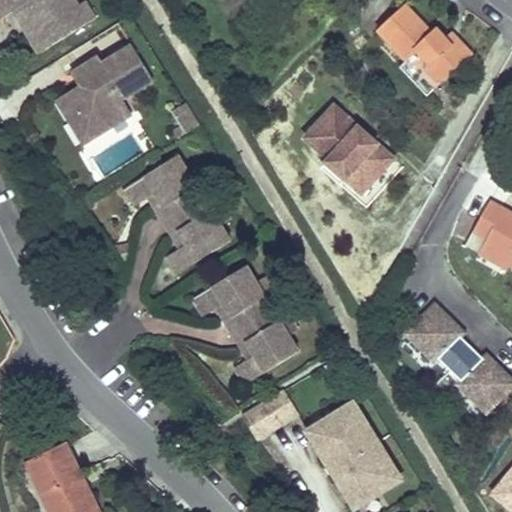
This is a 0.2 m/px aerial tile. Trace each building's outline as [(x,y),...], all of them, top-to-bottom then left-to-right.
[(0,0),(0,17),(1,19),(10,14),(18,26),(25,21),(44,51),(95,20),(85,2),(78,7),(74,0),(0,0)] [(472,53),(456,37),(450,42),(444,36),(435,27),(431,31),(405,4),(376,32),(403,61),(431,90),(472,53)] [(44,51),(25,21),(18,26),(36,56),(44,51)] [(456,37),(451,31),(444,36),(450,42),(456,37)] [(153,79),(132,46),(103,64),(99,58),(81,70),(85,76),(76,82),(79,86),(57,100),(71,122),(81,115),(89,128),(105,118),(110,126),(131,113),(122,99),(153,79)] [(431,90),(403,61),(397,67),(425,97),(431,90)] [(72,75),(76,82),(85,76),(81,70),(72,75)] [(172,112),(185,133),(199,125),(185,104),(172,112)] [(363,193),(395,158),(372,137),(369,140),(358,130),(361,128),(337,105),(307,137),(331,159),(328,162),(347,179),(363,193)] [(84,143),(110,126),(105,118),(89,128),(81,115),(71,122),(84,143)] [(369,140),(372,137),(361,128),(358,130),(369,140)] [(197,187),(177,155),(132,183),(143,202),(149,199),(156,194),(164,208),(157,212),(172,236),(179,233),(188,247),(181,251),(175,254),(185,271),(231,243),(221,226),(210,209),(197,187)] [(347,179),(328,162),(323,168),(342,185),(347,179)] [(205,182),(195,166),(187,171),(197,187),(205,182)] [(143,202),(132,183),(123,188),(135,207),(143,202)] [(164,208),(156,194),(149,199),(157,212),(164,208)] [(474,231),(487,239),(483,247),(511,263),(511,214),(490,202),(474,231)] [(188,247),(179,233),(172,236),(181,251),(188,247)] [(511,263),(483,247),(479,253),(508,269),(511,263)] [(185,271),(175,254),(167,259),(177,276),(185,271)] [(245,266),(201,294),(212,312),(216,309),(224,304),(231,317),(224,321),(232,334),(272,309),(265,297),(256,283),(245,266)] [(265,297),(273,292),(264,278),(256,283),(265,297)] [(203,317),(212,312),(201,294),(193,300),(203,317)] [(224,321),(231,317),(224,304),(223,304),(216,309),(224,321)] [(465,332),(434,304),(408,333),(450,371),(472,347),(461,337),(465,332)] [(244,362),(254,379),(298,351),(289,336),(279,321),(272,309),(232,334),(240,347),(247,342),(255,355),(248,360),(244,362)] [(289,336),(297,331),(288,316),(279,321),(289,336)] [(240,347),(248,360),(255,355),(247,342),(240,347)] [(492,410),(511,387),(511,375),(487,353),(483,357),(472,347),(450,371),(492,410)] [(245,385),(254,379),(244,362),(235,368),(245,385)] [(296,413),(282,391),(240,417),(255,441),(296,413)] [(392,466),(364,420),(361,422),(351,405),(313,427),(325,447),(318,452),(325,464),(332,460),(343,477),(336,481),(344,495),(351,490),(361,507),(400,484),(389,467),(392,466)] [(325,447),(313,427),(306,431),(318,452),(325,447)] [(95,502),(67,446),(26,466),(48,511),(86,511),(84,508),(95,502)] [(343,477),(332,460),(325,464),(336,481),(343,477)] [(361,507),(351,490),(344,495),(354,511),(361,507)] [(100,511),(95,502),(84,508),(86,511),(100,511)]
